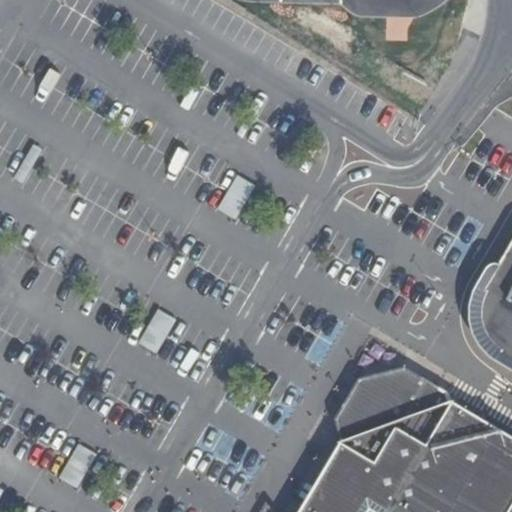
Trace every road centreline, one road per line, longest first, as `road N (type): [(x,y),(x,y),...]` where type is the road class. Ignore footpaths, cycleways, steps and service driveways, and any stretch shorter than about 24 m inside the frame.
road 1 (unknown): [(357,305),(326,387),(255,511)]
road 2 (unclassified): [(504,34),(437,133)]
